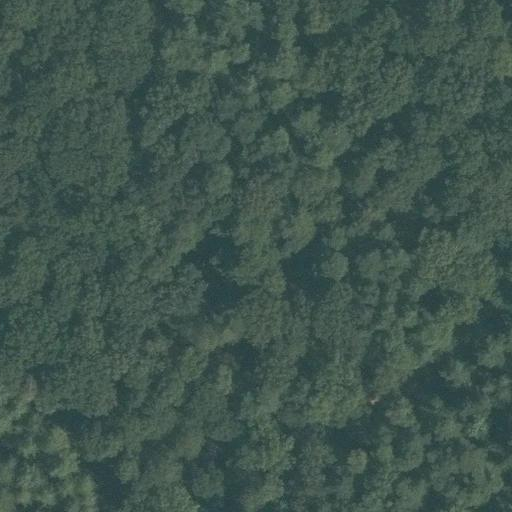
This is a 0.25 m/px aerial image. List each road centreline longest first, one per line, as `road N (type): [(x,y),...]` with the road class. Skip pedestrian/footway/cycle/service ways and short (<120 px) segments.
road 1 (track): [(195,511),(511,299)]
road 2 (track): [(112,511),(0,343)]
road 3 (track): [(511,506),(480,457),(423,424),(391,380)]
